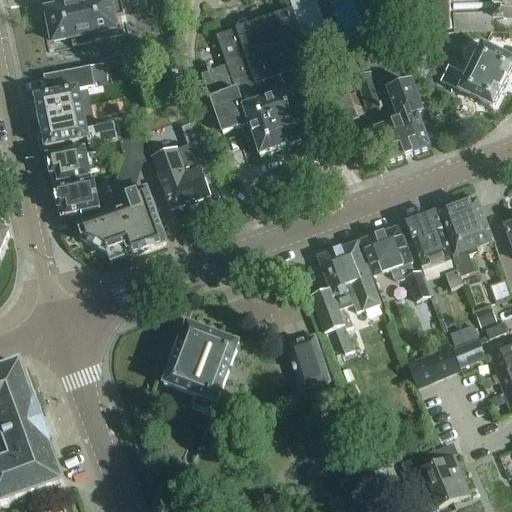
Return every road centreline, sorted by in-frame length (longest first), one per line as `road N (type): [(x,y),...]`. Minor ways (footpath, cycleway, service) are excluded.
road 1 (tertiary): [(61,327),(145,288),(477,167)]
road 2 (tertiary): [(0,75),(33,240),(61,327)]
road 3 (tertiary): [(61,327),(129,511)]
